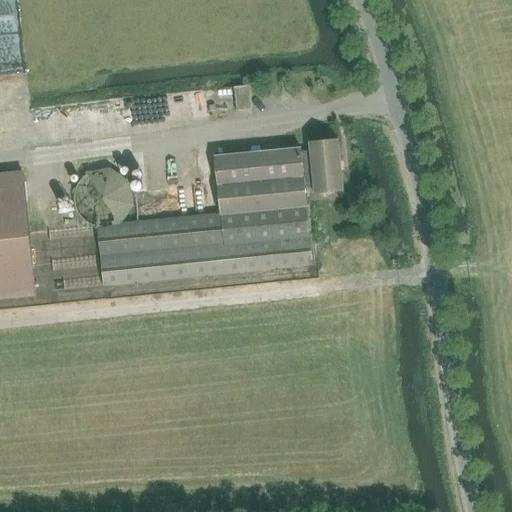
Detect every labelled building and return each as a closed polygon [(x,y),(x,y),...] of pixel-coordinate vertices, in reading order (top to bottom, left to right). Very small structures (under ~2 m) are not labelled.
[(250,86),(234,88),(236,111),(252,110),(250,86)] [(127,111),(144,110),(143,90),(125,91),(127,111)] [(214,156),(221,216),(97,228),(104,288),(313,266),(308,207),(306,189),(313,188),(314,194),(345,192),(339,138),(309,141),(309,150),(302,151),(302,147),(214,156)] [(133,201),(133,195),(133,189),(131,184),(129,180),(126,176),(122,173),(118,170),(113,169),(108,168),(101,168),(96,169),(90,173),(87,175),(84,179),(81,183),(79,188),(79,194),(79,199),(80,204),(83,209),(86,213),(89,217),(94,220),(99,221),(105,222),(111,222),(117,220),(121,218),(125,215),(129,210),(131,206),(133,201)] [(0,296),(36,293),(24,175),(0,177),(0,296)]
